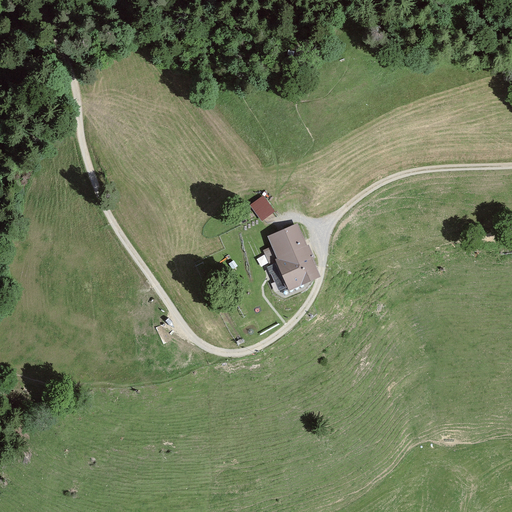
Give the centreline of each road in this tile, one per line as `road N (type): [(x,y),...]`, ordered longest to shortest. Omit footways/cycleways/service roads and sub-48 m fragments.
road 1 (track): [(224,354),(191,338),(110,217),(92,177),(74,82),(36,0)]
road 2 (track): [(511,166),(432,169),(372,188),(324,226),(311,296),(286,327)]
